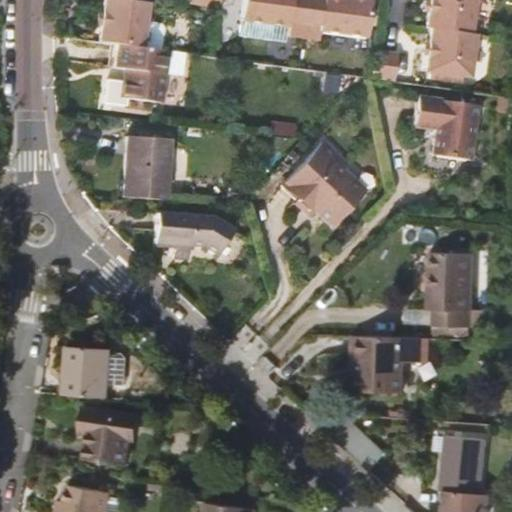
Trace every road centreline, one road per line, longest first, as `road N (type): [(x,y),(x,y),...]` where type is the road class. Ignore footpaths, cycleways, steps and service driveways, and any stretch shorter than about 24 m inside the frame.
road 1 (tertiary): [(68,244),(360,511)]
road 2 (unknown): [(410,189),(248,363)]
road 3 (residential): [(0,458),(33,260)]
road 4 (tertiary): [(35,197),(29,0)]
